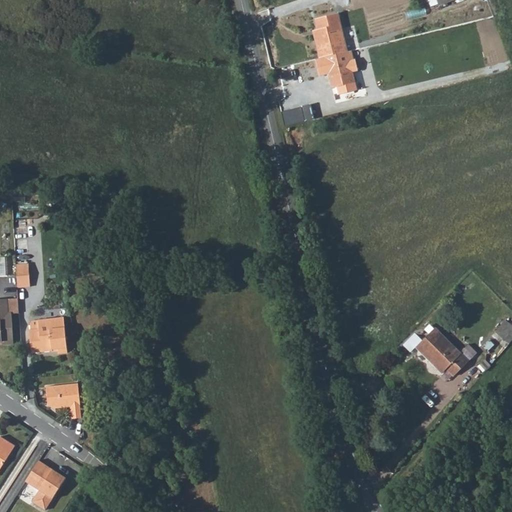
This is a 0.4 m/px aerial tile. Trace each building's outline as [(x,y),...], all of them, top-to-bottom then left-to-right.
[(339,15),(315,21),(318,32),(321,48),(316,49),(319,61),(324,60),(331,91),(354,86),(350,66),(355,64),(352,54),(347,55),(339,15)] [(313,33),(316,49),(321,48),(318,32),(313,33)] [(28,262),(16,262),(17,285),(29,284),(28,262)] [(65,280),(58,281),(61,310),(68,309),(65,280)] [(7,300),(0,300),(0,341),(3,341),(4,344),(14,343),(12,314),(8,314),(7,300)] [(18,300),(7,300),(8,314),(12,314),(19,314),(18,300)] [(64,316),(38,318),(38,327),(30,327),(30,352),(51,351),(51,347),(57,347),(57,351),(66,350),(66,331),(64,316)] [(29,318),(30,327),(38,327),(38,318),(29,318)] [(434,328),(425,320),(420,325),(429,333),(434,328)] [(509,341),(511,337),(511,323),(506,320),(497,331),(509,341)] [(468,361),(434,328),(429,333),(415,348),(430,363),(432,362),(442,372),(446,369),(453,377),(468,361)] [(46,386),(48,407),(53,406),(53,409),(70,408),(72,420),(82,419),(79,384),(46,386)] [(0,469),(17,445),(2,435),(0,438),(0,469)] [(49,466),(39,460),(26,481),(39,490),(32,501),(45,510),(66,478),(53,469),(52,471),(47,469),(49,466)]
